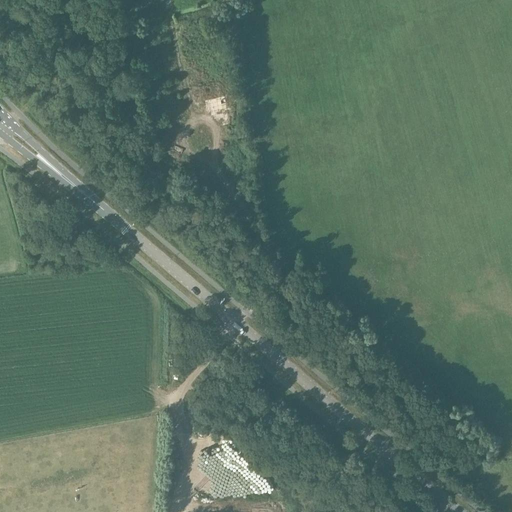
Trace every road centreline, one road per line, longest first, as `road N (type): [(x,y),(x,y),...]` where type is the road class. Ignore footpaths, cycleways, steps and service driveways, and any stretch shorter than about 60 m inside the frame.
road 1 (tertiary): [(36,156),(457,511)]
road 2 (track): [(194,121),(214,126),(219,174),(279,264),(254,304)]
road 3 (unknown): [(364,511),(252,390),(205,360)]
road 4 (track): [(168,0),(194,121),(180,148),(187,159),(215,163)]
road 5 (track): [(174,511),(192,458),(176,403),(220,342)]
road 6 (track): [(0,8),(11,58),(34,89),(0,135)]
